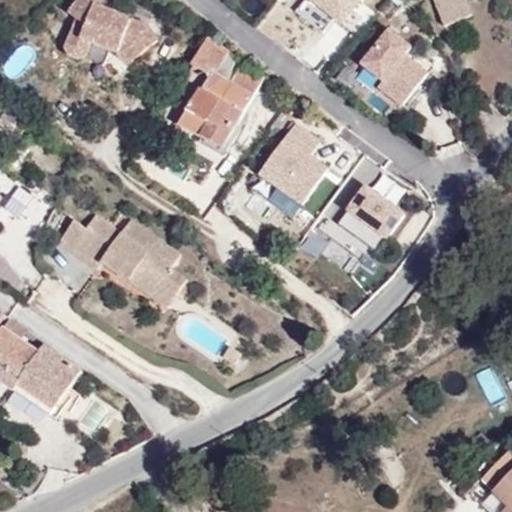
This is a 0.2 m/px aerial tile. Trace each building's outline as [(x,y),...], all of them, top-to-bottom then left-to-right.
[(107,0),(80,0),(71,15),(77,20),(69,45),(87,52),(90,44),(119,54),(129,65),(160,41),(148,26),(101,7),(107,0)] [(327,21),(299,0),(288,15),(316,36),(327,21)] [(299,0),(327,21),(335,26),(347,11),(341,7),(346,1),(351,5),(354,0),(299,0)] [(464,11),(459,0),(431,0),(427,2),(436,23),(464,11)] [(341,7),(347,11),(351,5),(346,1),(341,7)] [(403,50),(381,33),(354,68),(375,84),(371,90),(395,108),(420,76),(397,58),(403,50)] [(216,146),(257,77),(202,36),(186,63),(199,71),(177,107),(201,121),(193,133),(216,146)] [(201,121),(180,109),(173,121),(193,133),(201,121)] [(258,173),(301,203),(326,168),(308,155),(318,141),(294,123),(258,173)] [(401,214),(363,186),(335,223),(373,251),(401,214)] [(168,272),(177,259),(129,224),(120,237),(95,219),(86,231),(71,252),(96,271),(101,263),(107,255),(115,261),(109,269),(149,298),(157,286),(174,297),(184,283),(168,272)] [(58,243),(71,252),(86,231),(74,222),(58,243)] [(101,263),(109,269),(115,261),(107,255),(101,263)] [(165,309),(174,297),(157,286),(149,298),(165,309)] [(49,400),(73,362),(35,337),(31,342),(0,322),(0,380),(6,385),(12,376),(49,400)] [(43,408),(49,400),(12,376),(6,385),(43,408)] [(89,433),(104,410),(85,398),(70,421),(89,433)] [(511,511),(511,466),(485,496),(501,510),(499,511),(511,511)]
